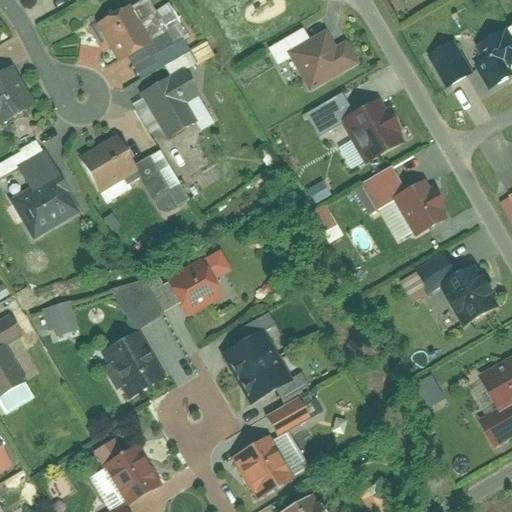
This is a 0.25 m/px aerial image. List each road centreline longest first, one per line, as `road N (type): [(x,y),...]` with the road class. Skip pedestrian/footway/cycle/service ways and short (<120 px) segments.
road 1 (residential): [(372,0),(458,149)]
road 2 (residential): [(6,0),(86,101)]
